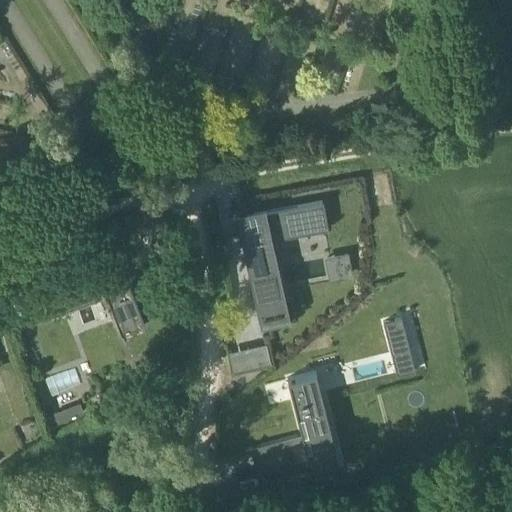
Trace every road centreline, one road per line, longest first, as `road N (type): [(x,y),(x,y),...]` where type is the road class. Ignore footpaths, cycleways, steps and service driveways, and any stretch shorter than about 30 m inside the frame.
road 1 (track): [(188,188),(511,133)]
road 2 (track): [(188,188),(207,314),(193,511)]
road 3 (track): [(0,253),(188,188)]
